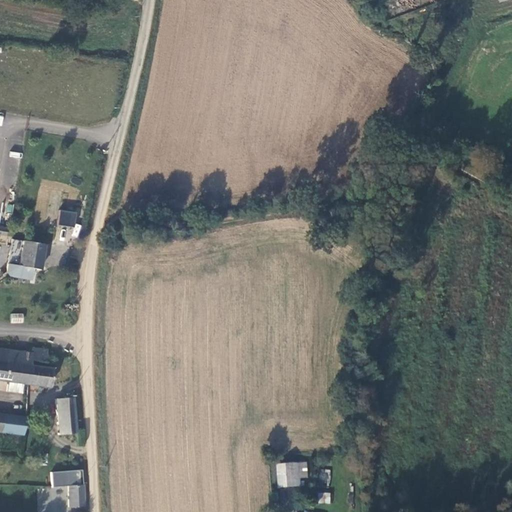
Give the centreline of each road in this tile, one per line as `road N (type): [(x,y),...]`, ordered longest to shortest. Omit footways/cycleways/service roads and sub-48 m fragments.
road 1 (unclassified): [(148,0),(92,257),(86,352),(94,511)]
road 2 (track): [(475,171),(424,147),(354,204),(200,231),(100,219)]
